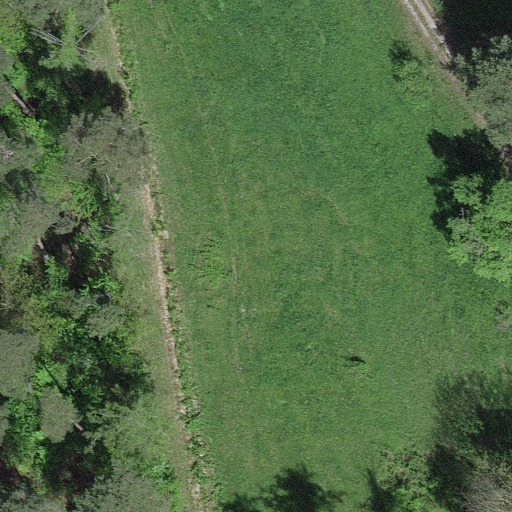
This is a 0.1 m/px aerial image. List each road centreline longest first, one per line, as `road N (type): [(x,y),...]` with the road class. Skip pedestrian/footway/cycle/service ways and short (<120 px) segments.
road 1 (track): [(95,0),(150,229),(198,511)]
road 2 (track): [(410,0),(511,160)]
